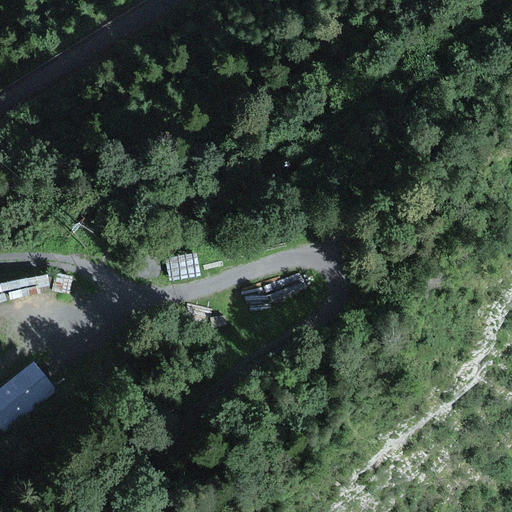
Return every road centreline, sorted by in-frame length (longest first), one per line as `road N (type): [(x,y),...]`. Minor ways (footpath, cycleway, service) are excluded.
road 1 (track): [(115,511),(229,375),(328,314),(342,282),(315,257),(141,296),(89,267),(0,259)]
road 2 (unclassified): [(158,0),(0,99)]
